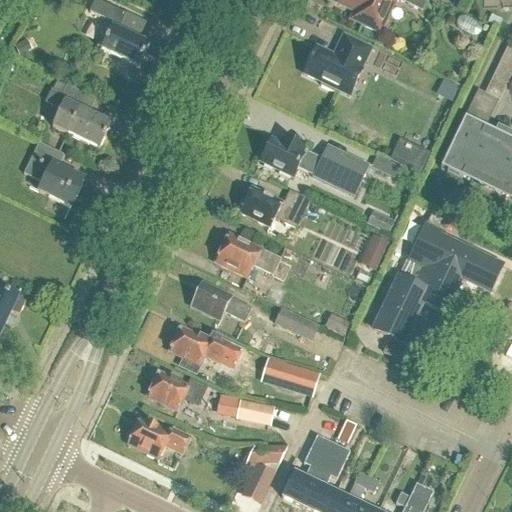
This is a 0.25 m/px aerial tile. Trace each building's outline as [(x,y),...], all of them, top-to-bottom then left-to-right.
[(428,4),(418,0),(341,0),(338,6),(356,14),(351,24),(379,37),(395,0),(396,0),(423,13),(428,4)] [(118,28),(124,17),(96,4),(90,15),(111,25),(98,53),(138,72),(148,49),(137,43),(140,38),(118,28)] [(427,15),(417,25),(434,42),(444,32),(427,15)] [(483,41),(491,29),(470,15),(462,27),(483,41)] [(361,73),(370,53),(343,40),(337,52),(339,53),(335,60),(317,51),(304,77),(323,87),(322,89),(331,94),(332,91),(351,100),(363,74),(361,73)] [(20,59),(32,52),(27,43),(14,49),(20,59)] [(70,48),(63,62),(102,81),(109,67),(70,48)] [(465,176),(483,138),(486,132),(499,103),(511,75),(511,55),(507,53),(486,97),(479,93),(441,172),(462,182),(465,176)] [(96,103),(67,89),(62,98),(52,93),(45,107),(60,114),(51,131),(98,154),(110,128),(88,118),(96,103)] [(484,185),(502,148),(483,138),(465,176),(484,185)] [(304,153),(283,142),(280,148),(272,144),(261,166),(293,181),(298,172),(315,180),(315,181),(353,200),(368,170),(329,151),(322,164),(303,155),(304,153)] [(397,142),(387,164),(416,177),(417,177),(427,155),(400,143),(397,142)] [(70,211),(83,184),(56,171),(62,158),(39,147),(24,177),(42,186),(38,195),(70,211)] [(504,194),(511,176),(511,152),(502,148),(484,185),(504,194)] [(394,182),(399,171),(377,160),(371,171),(394,182)] [(271,232),(275,223),(297,233),(311,205),(290,195),(284,207),(252,192),(240,217),(271,232)] [(433,218),(428,228),(445,236),(450,226),(433,218)] [(427,228),(410,264),(407,263),(373,333),(373,334),(402,348),(422,307),(444,318),(445,316),(461,284),(489,297),(502,270),(438,240),(438,238),(440,235),(427,228)] [(317,250),(338,263),(349,244),(328,231),(317,250)] [(273,279),(280,263),(230,239),(216,267),(248,282),(254,270),(273,279)] [(370,239),(363,255),(372,259),(367,271),(373,274),(386,246),(370,239)] [(6,282),(0,279),(0,335),(9,316),(18,318),(24,306),(0,293),(0,286),(2,282),(5,283),(6,282)] [(245,326),(251,313),(231,303),(232,301),(203,286),(191,311),(221,325),(225,316),(245,326)] [(312,347),(320,330),(283,313),(275,329),(312,347)] [(345,338),(349,330),(330,321),(326,330),(345,338)] [(213,340),(210,346),(181,332),(170,356),(180,361),(177,368),(196,378),(205,359),(223,368),(232,350),(213,340)] [(400,365),(405,355),(389,346),(383,357),(400,365)] [(279,363),(274,379),(302,388),(307,372),(279,363)] [(242,367),(236,380),(258,390),(264,377),(242,367)] [(188,391),(159,377),(148,400),(178,415),(184,402),(197,409),(206,393),(191,385),(188,391)] [(271,431),(275,412),(240,406),(236,424),(271,431)] [(171,439),(140,424),(128,447),(144,455),(143,457),(153,462),(154,460),(160,463),(166,450),(183,458),(190,443),(173,435),(171,439)] [(348,448),(356,430),(347,426),(338,444),(348,448)] [(385,449),(388,442),(375,437),(372,444),(385,449)] [(303,511),(333,448),(317,441),(303,468),(309,471),(304,482),(293,477),(281,501),(303,511)] [(349,456),(333,448),(303,511),(304,511),(328,511),(336,497),(325,492),(330,481),(336,484),(349,456)] [(249,467),(280,467),(288,451),(256,451),(249,467)] [(217,469),(205,501),(230,510),(241,477),(217,469)] [(261,507),(275,478),(260,471),(246,500),(261,507)] [(364,492),(368,482),(359,478),(354,487),(364,492)] [(368,482),(364,492),(373,497),(378,487),(368,482)] [(336,497),(328,511),(354,511),(357,507),(364,492),(354,487),(347,503),(336,497)] [(426,511),(434,497),(423,492),(422,491),(418,489),(406,511),(426,511)] [(405,511),(410,502),(400,498),(396,507),(405,511)]
